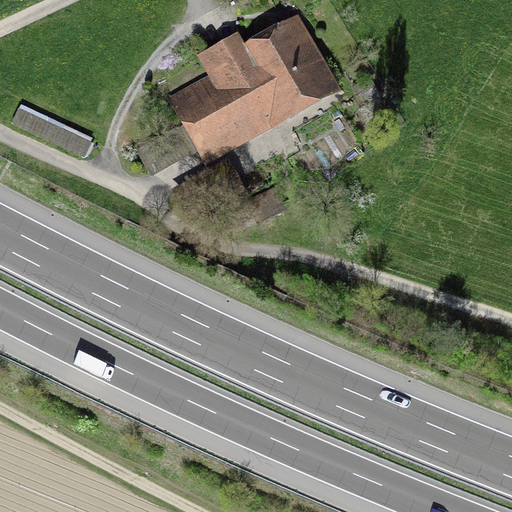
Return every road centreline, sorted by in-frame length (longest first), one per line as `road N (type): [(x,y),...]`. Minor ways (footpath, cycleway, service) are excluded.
road 1 (motorway): [(511,466),(265,363),(0,234)]
road 2 (track): [(0,133),(148,198),(232,246),(316,257),(511,321)]
road 3 (motorway): [(0,308),(234,422),(447,511)]
road 4 (track): [(198,511),(0,407)]
